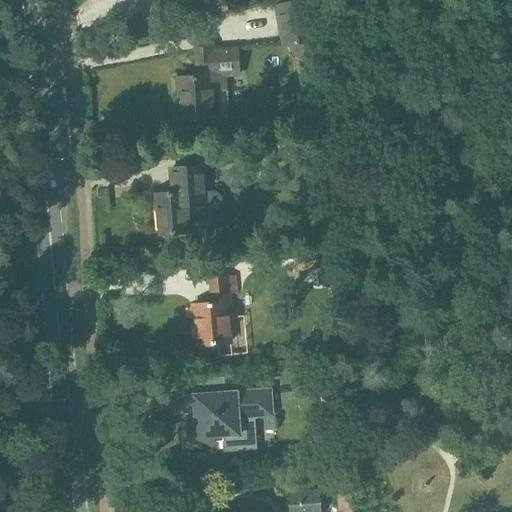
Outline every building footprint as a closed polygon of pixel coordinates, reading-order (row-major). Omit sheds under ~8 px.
[(225,0),(173,0),(178,18),(227,6),(225,0)] [(302,0),(274,5),(283,49),(317,42),(309,0),(302,0)] [(197,79),(178,80),(179,94),(183,94),(183,96),(182,97),(182,98),(181,99),(181,100),(180,101),(180,102),(180,103),(180,104),(180,105),(180,106),(180,107),(180,108),(180,109),(181,109),(181,110),(181,111),(182,112),(183,113),(183,114),(184,114),(184,121),(213,119),(217,118),(217,119),(221,122),(226,122),(229,118),(227,92),(226,77),(240,75),(238,49),(219,50),(219,49),(195,51),(197,79)] [(172,195),(154,196),(155,211),(158,210),(160,237),(190,235),(189,220),(205,219),(209,214),(208,201),(204,197),(202,169),(172,171),(173,185),(178,185),(178,195),(172,195)] [(316,237),(316,250),(329,249),(328,236),(316,237)] [(297,254),(298,271),(330,269),(329,251),(297,254)] [(236,291),(235,277),(210,279),(212,305),(193,306),(195,320),(198,320),(200,346),(230,344),(228,316),(230,316),(228,292),(236,291)] [(341,369),(307,371),(308,390),(342,388),(341,369)] [(252,417),(272,416),(270,390),(193,396),(195,424),(182,426),(184,454),(213,451),(212,438),(236,436),(237,450),(254,448),(252,417)] [(341,511),(356,511),(355,487),(340,488),(341,511)] [(323,511),(322,491),(292,494),(293,511),(323,511)]
